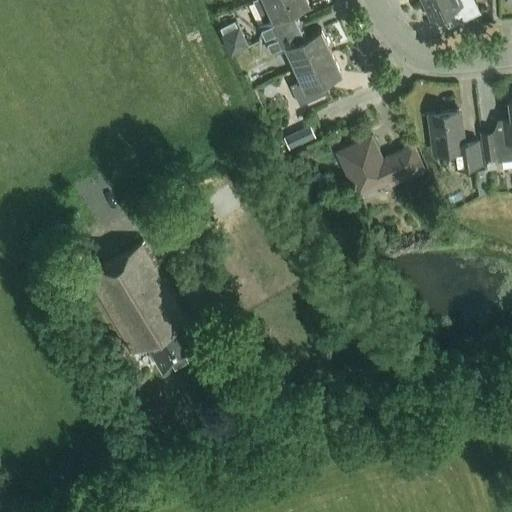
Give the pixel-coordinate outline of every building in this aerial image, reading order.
[(259,25),(265,38),(302,21),(296,8),(309,2),(307,0),(255,0),(266,22),(259,25)] [(422,0),(431,19),(443,14),(448,25),(447,26),(448,27),(481,12),(480,10),(480,11),(474,0),(422,0)] [(297,67),(332,51),(321,28),(308,34),(302,21),(265,38),(271,51),(286,44),(297,67)] [(229,51),(246,45),(239,25),(222,32),(229,51)] [(290,84),(300,104),(321,94),(316,83),(341,72),(332,51),(297,67),(302,79),(290,84)] [(511,158),(511,98),(508,99),(511,118),(502,119),(503,129),(481,132),(485,157),(497,156),(498,160),(511,158)] [(456,168),(481,164),(478,139),(464,141),(459,109),(429,113),(435,153),(453,150),(456,168)] [(300,129),(285,137),(290,147),(305,140),(300,129)] [(392,183),(424,168),(412,144),(382,158),(371,134),(337,150),(358,194),(390,178),(392,183)] [(483,165),(474,166),(478,193),(487,192),(483,165)] [(319,170),(307,179),(315,189),(327,179),(319,170)] [(148,342),(159,362),(164,370),(202,347),(188,324),(193,321),(144,239),(86,274),(131,352),(148,342)] [(205,299),(193,306),(198,316),(211,308),(205,299)]
